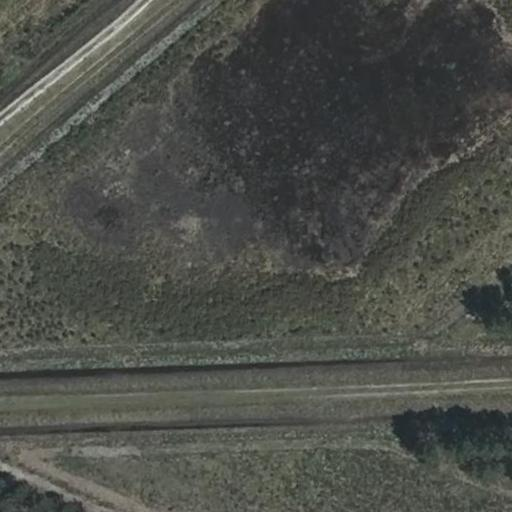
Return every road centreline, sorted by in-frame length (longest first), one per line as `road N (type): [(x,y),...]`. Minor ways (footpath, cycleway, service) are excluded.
road 1 (track): [(0,398),(511,382)]
road 2 (track): [(0,142),(167,0)]
